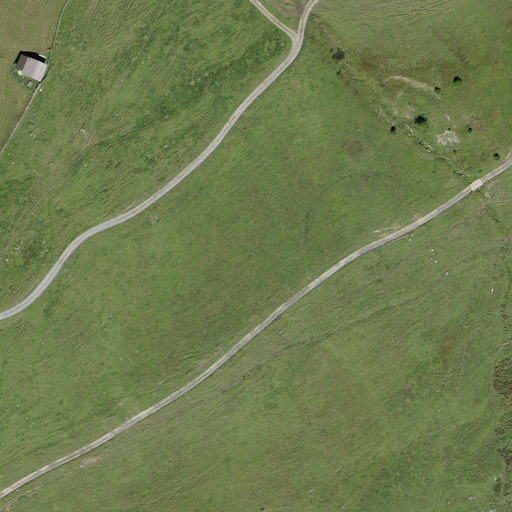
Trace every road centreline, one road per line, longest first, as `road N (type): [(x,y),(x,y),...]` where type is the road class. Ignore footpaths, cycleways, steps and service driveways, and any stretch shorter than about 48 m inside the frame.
road 1 (track): [(0,488),(210,369),(346,258),(511,158)]
road 2 (track): [(254,0),(300,38),(289,61),(202,157),(134,212),(86,234),(17,311),(0,316)]
